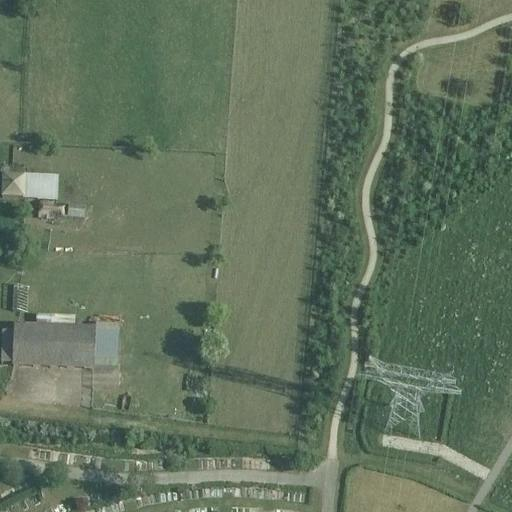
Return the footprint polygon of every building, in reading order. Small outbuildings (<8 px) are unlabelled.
[(56,203),(57,179),(1,176),(0,200),(56,203)] [(38,203),(36,221),(62,222),(62,220),(67,221),(67,220),(83,221),(84,209),(62,207),(62,205),(38,203)] [(40,302),(23,302),(24,318),(40,317),(40,302)] [(11,369),(93,372),(94,370),(94,362),(95,334),(95,329),(94,329),(13,326),(11,369)] [(119,362),(119,350),(130,350),(130,341),(104,340),(104,362),(119,362)]
